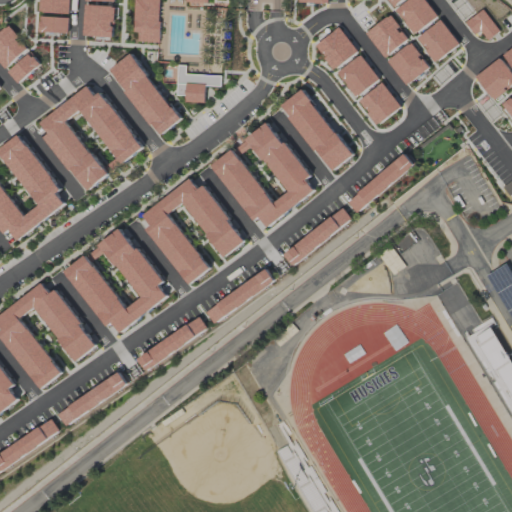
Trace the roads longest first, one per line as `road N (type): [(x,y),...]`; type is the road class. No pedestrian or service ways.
road 1 (residential): [(0,431),(274,238),(452,89),(511,164)]
road 2 (residential): [(0,280),(257,98),(273,69)]
road 3 (residential): [(168,163),(87,65),(75,74),(78,0)]
road 4 (residential): [(293,40),(341,13),(420,115)]
road 5 (residential): [(295,62),(319,78),(379,149)]
